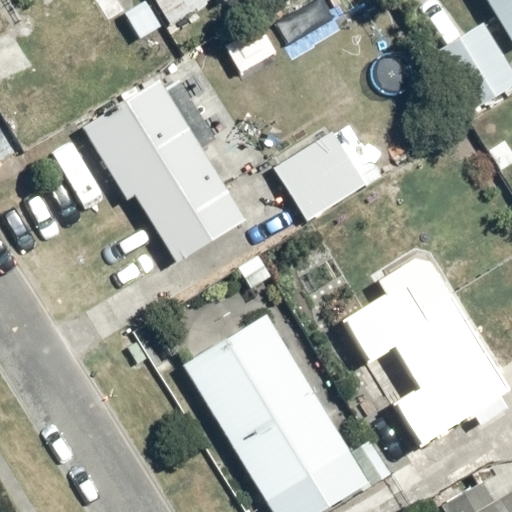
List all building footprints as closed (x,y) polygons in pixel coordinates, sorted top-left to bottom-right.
[(68,38),(113,12),(133,46),(161,30),(142,0),(132,0),(127,3),(124,0),(49,0),(6,26),(43,90),(85,65),(68,38)] [(156,0),(170,22),(205,0),(156,0)] [(511,0),(489,0),(511,36),(511,0)] [(511,81),(511,72),(480,20),(430,50),(467,110),(511,81)] [(161,80),(86,126),(131,200),(137,196),(178,262),(247,220),(161,80)] [(330,123),(264,163),(302,223),(367,182),(330,123)] [(412,282),(346,323),(373,365),(398,349),(423,389),(398,405),(424,447),(511,392),(511,383),(453,290),(428,306),(412,282)] [(269,316),(187,366),(276,511),(323,511),(372,483),(269,316)] [(436,511),(511,511),(511,492),(496,502),(486,483),(436,511)]
